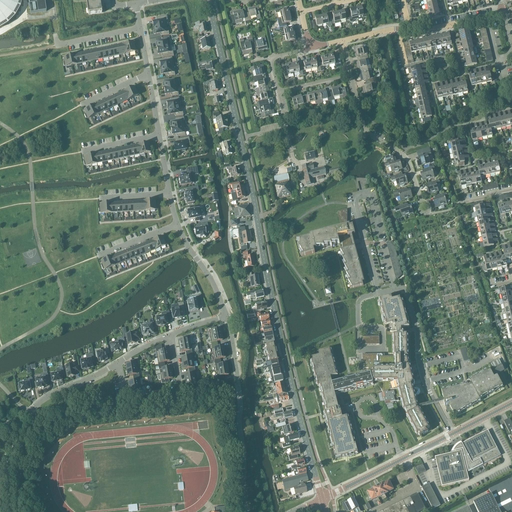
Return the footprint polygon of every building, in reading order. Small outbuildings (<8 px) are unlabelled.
[(42,12),(46,11),(44,0),(0,0),(0,27),(7,23),(14,16),(19,7),(20,0),(28,0),(31,14),(42,12)] [(87,0),(88,2),(86,2),(88,14),(102,12),(99,0),(97,0),(98,0),(97,0),(87,0)] [(249,13),(246,13),(248,21),(251,20),(250,18),(256,17),(257,19),(260,18),(258,7),(248,9),(249,13)] [(361,19),(367,17),(365,9),(362,10),(361,7),(356,8),(358,19),(358,20),(362,19),(361,19)] [(288,10),(285,11),(285,8),(275,10),(276,13),(279,13),(281,18),(289,16),(288,10)] [(347,13),(349,20),(349,22),(350,22),(351,23),(352,23),(353,22),(354,20),(358,19),(356,8),(350,10),(350,12),(347,13)] [(248,21),(246,13),(243,14),(242,10),(233,12),(234,16),(235,21),(236,24),(242,23),(242,22),(242,20),(244,19),(246,25),(249,24),(248,21)] [(349,20),(347,13),(345,14),(344,11),(338,12),(340,21),(346,19),(346,21),(349,20)] [(336,24),(337,24),(337,23),(337,22),(337,21),(340,21),(338,12),(332,14),(333,16),(330,17),(332,24),(335,24),(336,24)] [(321,16),(322,25),(326,24),(326,25),(329,29),(330,29),(330,28),(332,26),(332,24),(330,17),(327,18),(326,15),(321,16)] [(157,22),(152,22),(153,28),(166,26),(165,21),(167,20),(167,16),(156,18),(157,22)] [(289,16),(281,18),(282,24),(278,25),(279,28),(287,26),(286,23),(291,22),(289,16)] [(322,25),(321,16),(315,18),(315,20),(309,22),(311,29),(320,27),(319,25),(322,25)] [(202,25),(202,23),(201,22),(197,23),(198,27),(200,26),(201,34),(207,32),(205,25),(202,25)] [(167,32),(166,26),(153,28),(153,29),(154,29),(154,31),(153,31),(154,34),(161,33),(161,36),(169,35),(168,31),(167,32)] [(282,37),(285,36),(294,34),(292,28),(287,29),(287,26),(279,28),(280,31),(281,31),(282,37)] [(455,38),(460,37),(470,34),(469,29),(459,32),(460,34),(455,36),(455,38)] [(294,34),(285,36),(286,42),(282,42),(283,46),(291,44),(290,41),(295,40),(294,34)] [(470,34),(460,37),(461,39),(456,41),(456,43),(461,42),(471,39),(470,34)] [(254,48),(252,40),(252,37),(247,38),(248,41),(244,42),(243,39),(239,40),(243,54),(252,52),(251,48),(254,48)] [(252,40),(254,48),(257,47),(258,51),(267,48),(265,37),(261,38),(262,40),(256,42),(255,39),(252,40)] [(200,40),(203,50),(210,48),(208,39),(204,40),(200,40)] [(471,39),(461,42),(462,44),(457,46),(458,48),(462,47),(473,44),(471,39)] [(133,43),(128,44),(130,53),(135,52),(135,51),(137,51),(136,47),(134,47),(133,43)] [(473,44),(462,47),(463,49),(458,50),(459,53),(464,52),(474,49),(473,44)] [(368,57),(366,48),(365,45),(354,47),(356,57),(360,56),(360,59),(368,57)] [(167,47),(157,49),(158,54),(162,54),(162,57),(173,55),(173,51),(175,51),(174,46),(170,46),(167,46),(167,47)] [(465,57),(475,54),(477,54),(476,49),(474,49),(464,52),(464,54),(459,55),(460,58),(465,56),(465,57)] [(475,54),(465,57),(465,59),(460,60),(461,62),(466,61),(466,62),(476,59),(475,54)] [(333,55),(327,57),(329,65),(335,64),(335,68),(341,67),(339,57),(333,58),(333,55)] [(66,67),(71,66),(69,57),(64,58),(65,62),(63,62),(64,66),(64,67),(66,66),(66,67)] [(329,65),(327,57),(321,58),(322,63),(319,64),(321,71),(324,71),(323,67),(329,65)] [(370,66),(369,60),(368,57),(360,59),(361,62),(357,63),(359,72),(371,69),(370,66)] [(160,69),(173,66),(172,58),(165,59),(166,62),(159,63),(160,69)] [(318,72),(321,71),(319,64),(316,64),(315,59),(309,61),(311,70),(317,68),(318,72)] [(477,64),(476,59),(466,62),(467,64),(462,65),(462,68),(477,64)] [(199,70),(206,68),(207,74),(211,73),(211,71),(215,71),(214,63),(211,64),(211,61),(207,62),(206,61),(198,63),(199,70)] [(301,68),(303,75),(306,75),(305,71),(311,70),(309,61),(303,62),(304,67),(301,68)] [(303,75),(301,68),(298,68),(297,63),(291,65),(293,74),(299,72),(300,76),(303,75)] [(254,80),(262,78),(261,75),(265,75),(263,65),(251,68),(252,71),(254,71),(256,76),(253,77),(254,80)] [(293,74),(291,65),(285,66),(286,71),(284,72),(285,79),(289,79),(288,75),(293,74)] [(410,69),(412,74),(422,72),(421,69),(426,68),(425,65),(410,69)] [(175,75),(173,66),(160,69),(161,69),(161,71),(160,71),(161,75),(168,73),(168,76),(175,75)] [(491,79),(490,73),(490,72),(487,72),(485,67),(483,68),(484,73),(487,83),(492,81),(491,79)] [(484,73),(482,73),(481,68),(478,69),(480,74),(479,74),(482,84),(487,83),(484,73)] [(366,83),(374,81),(373,78),(370,79),(369,73),(372,73),(371,69),(359,72),(361,81),(365,80),(366,83)] [(479,74),(477,75),(476,70),(473,70),(474,75),(477,85),(482,84),(479,74)] [(422,72),(412,74),(413,79),(423,77),(422,74),(427,73),(427,71),(422,72)] [(474,75),(472,76),(471,71),(468,71),(472,86),(477,85),(474,75)] [(424,82),(423,79),(428,78),(428,76),(423,77),(413,79),(414,84),(424,82)] [(254,83),(256,89),(257,92),(268,90),(266,80),(262,81),(262,78),(254,80),(254,83)] [(463,93),(468,92),(466,82),(463,83),(462,78),(460,78),(461,83),(463,93)] [(461,83),(458,84),(457,79),(455,80),(456,85),(458,95),(463,93),(461,83)] [(458,95),(456,85),(453,85),(452,80),(450,81),(451,86),(453,96),(458,95)] [(164,89),(177,87),(176,81),(163,83),(163,86),(164,86),(164,88),(164,89)] [(213,81),(209,82),(209,85),(211,85),(213,91),(218,90),(217,82),(213,83),(213,81)] [(374,81),(366,83),(367,86),(363,87),(365,96),(377,94),(376,90),(373,91),(372,85),(374,84),(374,81)] [(415,89),(425,87),(424,84),(429,83),(429,81),(424,82),(414,84),(415,89)] [(451,86),(448,86),(447,81),(445,82),(446,87),(448,97),(453,96),(451,86)] [(441,88),(443,98),(448,97),(446,87),(443,88),(442,83),(440,83),(441,88)] [(437,95),(438,99),(443,98),(441,88),(438,89),(437,84),(435,84),(436,92),(437,95)] [(340,99),(347,97),(345,88),(341,89),(341,86),(331,89),(332,92),(329,93),(331,101),(333,100),(334,100),(333,98),(339,96),(340,99)] [(139,94),(137,90),(135,91),(134,87),(128,90),(132,98),(138,96),(137,95),(139,94)] [(178,95),(177,87),(164,89),(165,95),(171,94),(172,96),(172,97),(178,95)] [(132,98),(128,90),(124,92),(128,101),(132,98)] [(257,102),(256,103),(257,105),(267,103),(267,100),(270,99),(268,90),(257,92),(257,96),(260,95),(261,101),(257,102)] [(331,101),(329,93),(326,94),(326,90),(316,92),(319,104),(322,103),(322,100),(327,99),(328,102),(331,101)] [(119,94),(123,103),(128,101),(124,92),(119,94)] [(319,104),(316,92),(307,94),(308,98),(305,99),(307,106),(310,106),(309,103),(315,102),(316,104),(319,104)] [(118,105),(123,103),(119,94),(114,97),(118,105)] [(307,106),(305,99),(302,99),(301,95),(292,97),(295,109),(298,108),(297,106),(303,104),(304,107),(307,106)] [(114,97),(109,99),(113,107),(118,105),(114,97)] [(166,103),(167,109),(180,107),(179,98),(170,99),(170,100),(171,100),(171,102),(166,103)] [(109,99),(104,101),(108,110),(113,107),(109,99)] [(104,101),(99,104),(103,112),(108,110),(104,101)] [(257,105),(258,108),(260,107),(262,117),(274,114),(272,105),(268,106),(267,103),(257,105)] [(98,114),(103,112),(99,104),(94,106),(98,114)] [(94,106),(89,108),(93,117),(98,114),(94,106)] [(181,112),(180,107),(167,109),(168,109),(168,111),(168,115),(175,114),(175,116),(175,117),(183,115),(183,112),(181,112)] [(88,119),(93,117),(89,108),(84,111),(86,114),(84,115),(86,119),(88,118),(88,119)] [(431,111),(421,114),(422,119),(424,118),(425,122),(431,121),(430,117),(432,117),(431,111)] [(215,116),(217,124),(227,122),(226,119),(225,116),(219,118),(219,116),(219,115),(219,112),(213,114),(213,117),(215,116)] [(506,127),(511,126),(509,116),(506,117),(505,112),(503,113),(504,118),(506,127)] [(498,114),(499,119),(501,129),(506,127),(504,118),(501,118),(500,113),(498,114)] [(492,115),(494,120),(496,130),(501,129),(499,119),(496,119),(495,114),(492,115)] [(491,131),(496,130),(494,120),(491,121),(490,116),(487,116),(490,126),(491,131)] [(171,129),(184,127),(183,121),(184,121),(184,118),(176,119),(176,122),(170,123),(170,127),(171,127),(172,129),(171,129)] [(227,122),(217,124),(219,132),(217,132),(217,135),(223,134),(223,130),(222,131),(222,128),(227,127),(227,124),(227,122)] [(484,122),(485,127),(487,137),(493,136),(491,131),(490,126),(487,127),(486,122),(484,122)] [(480,129),(480,128),(482,138),(487,137),(485,127),(482,128),(481,123),(479,123),(480,129)] [(477,139),(482,138),(480,128),(480,129),(477,129),(476,124),(474,125),(475,130),(477,139)] [(472,130),(471,125),(469,126),(472,141),(477,139),(475,130),(472,130)] [(184,127),(171,129),(172,135),(177,134),(177,137),(185,136),(184,127)] [(174,144),(175,146),(174,146),(174,147),(173,147),(174,151),(175,151),(181,150),(181,152),(185,151),(185,149),(186,149),(185,144),(190,143),(189,138),(176,140),(177,143),(174,144)] [(461,147),(461,144),(466,143),(465,141),(450,144),(452,149),(461,147)] [(222,152),(225,151),(226,155),(232,154),(231,148),(232,147),(231,143),(224,144),(223,142),(220,143),(222,152)] [(148,144),(143,145),(145,154),(150,153),(150,152),(152,151),(151,147),(149,147),(148,144)] [(466,146),(461,147),(452,149),(453,154),(463,152),(462,149),(467,148),(466,146)] [(419,159),(416,160),(418,167),(430,163),(428,158),(430,158),(431,157),(431,156),(431,155),(430,152),(431,152),(430,148),(418,152),(419,156),(418,156),(419,159)] [(468,151),(463,152),(453,154),(454,159),(464,157),(463,154),(468,153),(468,151)] [(398,163),(395,154),(385,157),(387,163),(385,163),(386,166),(387,167),(388,168),(389,168),(391,167),(392,172),(394,171),(395,172),(396,172),(397,172),(398,172),(399,171),(399,170),(402,169),(400,162),(398,163)] [(86,166),(92,165),(90,156),(84,157),(85,161),(83,161),(84,166),(86,165),(86,166)] [(469,156),(464,157),(454,159),(455,164),(465,162),(464,159),(469,158),(469,156)] [(492,159),(493,164),(495,174),(500,173),(498,162),(495,163),(494,158),(492,159)] [(488,165),(490,175),(495,174),(493,164),(490,164),(489,159),(487,160),(488,165)] [(482,161),(483,166),(485,176),(490,175),(488,165),(485,166),(484,160),(482,161)] [(476,162),(479,172),(480,177),(481,177),(485,176),(483,166),(480,167),(479,162),(476,162)] [(324,167),(314,169),(313,164),(301,167),(306,186),(314,184),(312,178),(323,175),(326,175),(324,167)] [(232,169),(231,167),(226,168),(227,170),(228,170),(229,174),(230,174),(231,177),(234,177),(240,175),(238,170),(238,168),(232,169)] [(423,181),(434,177),(432,171),(435,170),(434,167),(424,170),(425,173),(421,174),(423,181)] [(482,182),(481,177),(480,177),(479,172),(476,173),(475,168),(473,169),(474,173),(476,183),(482,182)] [(178,181),(179,185),(180,185),(180,187),(191,185),(194,184),(192,174),(197,173),(197,169),(187,170),(189,177),(178,178),(179,181),(178,181)] [(469,175),(472,185),(476,183),(474,173),(471,174),(470,169),(468,170),(469,175)] [(464,176),(466,186),(467,187),(472,186),(472,185),(469,175),(466,175),(465,170),(463,171),(464,176)] [(461,187),(466,186),(464,176),(461,176),(460,172),(458,172),(461,187)] [(287,173),(274,177),(275,182),(289,179),(288,174),(287,173)] [(391,178),(392,181),(393,182),(394,182),(395,182),(396,182),(398,186),(400,186),(401,186),(402,187),(403,187),(404,186),(404,185),(405,184),(408,183),(406,176),(402,178),(401,174),(391,178)] [(426,188),(428,195),(432,194),(433,195),(434,195),(435,194),(436,193),(436,192),(439,191),(437,187),(438,186),(439,186),(440,185),(440,183),(439,180),(429,183),(430,187),(426,188)] [(289,181),(273,184),(276,200),(290,197),(289,193),(291,192),(289,181)] [(239,182),(229,184),(231,195),(244,192),(244,190),(244,188),(243,188),(243,186),(240,187),(239,182)] [(184,193),(185,197),(184,197),(185,200),(185,201),(185,200),(186,200),(186,204),(187,204),(188,204),(188,205),(193,204),(193,203),(194,203),(194,202),(192,192),(198,191),(197,187),(187,189),(187,192),(185,193),(184,193)] [(393,193),(395,198),(400,197),(401,201),(412,198),(410,191),(406,192),(405,189),(393,193)] [(238,201),(238,199),(245,197),(245,196),(246,196),(245,193),(244,193),(244,192),(231,195),(233,202),(238,201)] [(433,201),(435,208),(447,204),(445,198),(447,197),(446,193),(437,196),(438,199),(433,201)] [(155,201),(149,202),(149,211),(155,210),(157,209),(157,205),(155,205),(155,201)] [(490,204),(484,205),(483,202),(476,204),(477,207),(475,207),(476,213),(486,210),(485,208),(490,207),(490,204)] [(237,206),(237,208),(239,216),(239,217),(239,218),(250,216),(249,208),(249,207),(248,204),(237,206)] [(498,205),(500,215),(501,218),(506,217),(505,214),(503,204),(499,206),(498,204),(498,205)] [(406,205),(395,208),(396,210),(396,211),(397,212),(398,213),(399,213),(400,212),(402,217),(413,213),(411,207),(407,208),(406,205)] [(200,217),(199,214),(200,214),(199,210),(198,210),(198,209),(197,206),(190,208),(190,211),(188,211),(188,212),(187,212),(188,215),(189,215),(189,219),(195,218),(196,222),(200,221),(199,217),(200,217)] [(363,283),(364,282),(355,246),(358,245),(358,240),(359,240),(354,240),(352,235),(355,235),(353,226),(350,227),(350,225),(347,226),(347,209),(338,212),(342,228),(310,236),(310,238),(297,241),(302,257),(315,253),(314,250),(316,250),(317,250),(340,244),(343,244),(343,250),(340,250),(350,289),(363,286),(363,283)] [(476,213),(474,213),(475,218),(477,218),(487,215),(486,213),(491,212),(491,209),(486,210),(476,213)] [(487,215),(477,218),(478,223),(488,220),(488,218),(493,217),(492,214),(487,215)] [(201,238),(206,237),(206,234),(205,228),(207,227),(207,224),(197,226),(197,228),(194,229),(195,236),(200,235),(201,238)] [(494,224),(489,225),(479,227),(480,233),(491,230),(490,228),(495,227),(494,224)] [(245,227),(238,228),(241,244),(244,244),(251,243),(250,237),(250,236),(251,236),(250,232),(246,233),(245,227)] [(495,229),(491,230),(480,233),(482,237),(492,235),(491,233),(496,231),(495,229)] [(497,234),(492,235),(482,237),(483,242),(493,240),(492,237),(497,236),(497,234)] [(162,237),(157,239),(160,248),(166,246),(165,245),(167,244),(165,240),(164,241),(162,237)] [(157,239),(152,241),(155,250),(160,248),(157,239)] [(498,239),(493,240),(483,242),(484,248),(494,245),(493,243),(498,241),(498,239)] [(147,243),(150,252),(155,250),(152,241),(147,243)] [(147,243),(142,245),(145,254),(150,252),(147,243)] [(142,245),(137,247),(140,256),(145,254),(142,245)] [(506,261),(511,260),(509,250),(506,251),(505,246),(502,246),(505,256),(506,261)] [(140,256),(137,247),(132,249),(135,258),(140,256)] [(132,249),(127,251),(130,260),(135,258),(132,249)] [(130,260),(127,251),(122,253),(125,262),(130,260)] [(249,251),(243,252),(243,255),(246,254),(247,257),(246,257),(248,268),(255,267),(254,260),(254,256),(249,256),(249,251)] [(499,252),(500,258),(502,267),(507,266),(506,261),(505,256),(502,257),(501,252),(499,252)] [(122,253),(117,255),(120,264),(125,262),(122,253)] [(497,258),(496,253),(494,254),(495,259),(497,269),(502,267),(500,258),(497,258)] [(489,255),(490,260),(492,270),(497,269),(495,259),(492,259),(491,254),(489,255)] [(111,257),(115,266),(120,264),(117,255),(111,257)] [(484,256),(486,265),(483,266),(484,270),(485,271),(486,272),(487,272),(488,272),(487,271),(492,270),(490,260),(487,260),(486,255),(484,256)] [(111,257),(106,259),(110,268),(115,266),(111,257)] [(105,270),(110,268),(106,259),(101,261),(103,265),(101,266),(103,270),(104,269),(105,270)] [(256,276),(255,273),(247,274),(248,277),(249,277),(251,287),(260,286),(258,275),(256,276)] [(511,290),(511,289),(511,286),(500,289),(501,295),(511,293),(511,290)] [(189,301),(187,302),(187,304),(188,305),(189,312),(191,312),(198,310),(198,307),(203,306),(200,295),(195,296),(196,300),(189,301)] [(389,297),(379,300),(380,304),(382,304),(382,306),(383,309),(382,309),(383,313),(384,317),(385,316),(386,319),(386,322),(385,322),(386,326),(389,325),(390,332),(397,331),(398,335),(399,335),(400,335),(400,332),(405,332),(405,328),(407,327),(409,327),(408,323),(407,323),(406,320),(406,318),(407,318),(406,313),(405,310),(404,310),(403,307),(403,305),(404,305),(403,301),(401,301),(400,298),(393,300),(392,299),(392,297),(391,297),(390,297),(389,297)] [(467,300),(472,316),(476,314),(478,319),(484,317),(483,313),(486,312),(484,306),(477,309),(475,304),(479,303),(477,297),(467,300)] [(314,309),(330,305),(330,304),(314,309),(312,301),(315,300),(310,301),(311,301),(312,301),(314,309),(312,309),(314,309)] [(172,314),(171,314),(172,318),(173,318),(173,319),(178,318),(178,319),(182,318),(182,317),(182,315),(185,315),(183,303),(178,304),(179,308),(172,310),(172,314)] [(265,303),(256,305),(256,309),(253,309),(253,310),(253,312),(253,313),(264,311),(263,308),(266,307),(265,303)] [(465,311),(464,303),(460,304),(461,306),(449,308),(450,314),(451,314),(451,312),(453,312),(453,311),(457,310),(457,312),(465,311)] [(257,319),(260,318),(261,321),(269,320),(269,319),(269,318),(269,316),(268,316),(268,314),(262,315),(262,312),(256,313),(257,319)] [(166,316),(156,317),(156,321),(155,321),(156,325),(157,325),(157,326),(161,326),(161,327),(164,326),(164,325),(167,325),(167,322),(170,322),(169,315),(166,316)] [(142,330),(141,331),(142,335),(142,334),(143,335),(147,335),(147,336),(150,335),(150,334),(153,334),(152,329),(155,328),(153,322),(152,322),(150,323),(148,323),(148,326),(141,327),(142,330)] [(210,337),(221,335),(220,329),(215,330),(215,327),(208,328),(210,337)] [(200,338),(198,329),(190,330),(192,340),(200,338)] [(380,354),(363,354),(363,368),(371,368),(371,374),(371,376),(373,381),(374,380),(374,382),(377,382),(378,384),(378,385),(379,386),(379,387),(380,388),(381,389),(381,390),(382,391),(382,392),(383,393),(381,393),(383,401),(385,401),(386,404),(386,405),(393,403),(393,402),(396,401),(399,401),(398,398),(401,397),(401,400),(403,405),(404,410),(405,410),(408,414),(406,415),(409,420),(412,425),(414,430),(417,435),(418,434),(420,436),(428,432),(427,429),(430,428),(427,423),(425,418),(422,413),(419,409),(419,408),(417,409),(416,407),(418,407),(417,401),(415,396),(419,395),(420,392),(420,389),(417,388),(413,389),(413,385),(412,382),(414,382),(413,380),(412,375),(411,370),(410,369),(409,365),(409,364),(408,359),(406,359),(406,357),(409,357),(409,356),(409,351),(408,345),(408,340),(408,335),(405,335),(405,333),(405,332),(400,332),(400,335),(399,335),(398,335),(394,335),(394,340),(394,346),(394,351),(394,356),(388,356),(380,357),(380,354)] [(135,343),(134,340),(136,339),(136,340),(139,339),(138,333),(133,333),(126,334),(127,337),(126,337),(127,341),(128,344),(135,343)] [(221,335),(210,337),(211,346),(218,344),(217,341),(222,340),(221,335)] [(189,336),(183,337),(183,340),(178,341),(179,347),(191,345),(189,336)] [(123,350),(121,342),(122,342),(124,341),(123,338),(118,339),(118,341),(119,342),(110,344),(112,352),(116,351),(116,352),(119,351),(119,350),(123,350)] [(218,344),(211,346),(213,354),(224,352),(223,347),(218,348),(218,344)] [(269,361),(278,359),(274,344),(265,346),(266,351),(264,351),(265,357),(268,356),(269,361)] [(179,347),(180,352),(185,351),(186,354),(192,353),(191,345),(179,347)] [(100,364),(104,363),(104,362),(106,361),(105,356),(108,355),(107,347),(103,348),(104,353),(96,354),(97,356),(96,356),(96,359),(97,359),(98,364),(100,363),(100,364)] [(162,348),(155,349),(157,358),(169,356),(168,350),(162,351),(162,348)] [(460,350),(464,362),(470,360),(466,348),(460,350)] [(313,360),(311,361),(313,367),(314,374),(316,380),(318,387),(320,386),(322,392),(323,399),(325,405),(327,411),(324,412),(326,419),(327,422),(328,428),(330,435),(332,441),(333,447),(334,449),(333,449),(335,458),(336,458),(336,459),(345,457),(352,455),(358,454),(356,444),(355,442),(353,435),(352,429),(350,423),(348,416),(343,417),(342,414),(341,412),(345,411),(344,407),(340,408),(339,408),(336,395),(342,394),(348,392),(355,390),(361,389),(368,387),(374,385),(373,381),(371,376),(371,374),(368,374),(367,374),(361,376),(360,376),(355,378),(355,377),(348,379),(347,380),(343,381),(342,380),(339,381),(338,377),(337,375),(338,375),(336,368),(334,362),(333,355),(331,349),(322,351),(320,352),(319,352),(319,353),(319,354),(320,356),(312,358),(313,360)] [(224,352),(213,354),(215,363),(221,362),(220,359),(225,358),(224,352)] [(182,364),(194,362),(192,353),(186,354),(187,357),(181,358),(182,364)] [(93,354),(89,354),(90,359),(81,361),(81,363),(80,364),(81,368),(82,368),(82,369),(85,369),(85,370),(89,369),(89,368),(92,368),(91,362),(94,362),(93,354)] [(169,356),(157,358),(159,366),(165,365),(164,362),(170,361),(169,356)] [(194,359),(195,366),(205,364),(204,357),(194,359)] [(263,368),(268,367),(279,365),(278,359),(269,361),(266,362),(267,366),(263,367),(263,368)] [(491,364),(493,368),(501,364),(499,359),(491,364)] [(138,368),(136,360),(130,361),(131,364),(125,365),(126,370),(138,368)] [(189,372),(195,371),(194,362),(182,364),(183,369),(188,369),(189,372)] [(216,372),(228,370),(227,364),(221,365),(221,362),(215,363),(216,372)] [(501,364),(493,368),(497,375),(505,370),(501,364)] [(165,365),(159,366),(160,375),(172,373),(171,367),(165,368),(165,365)] [(67,379),(74,377),(73,374),(74,374),(75,374),(78,374),(77,368),(72,369),(72,366),(65,367),(67,379)] [(51,377),(50,378),(51,382),(52,381),(52,382),(55,382),(59,381),(62,381),(61,376),(64,375),(62,367),(59,368),(60,373),(51,375),(51,377)] [(139,377),(138,368),(126,370),(127,376),(133,375),(133,378),(139,377)] [(229,375),(228,370),(216,372),(218,380),(224,379),(223,376),(229,375)] [(442,390),(444,400),(445,402),(444,402),(445,407),(446,406),(447,411),(452,411),(454,414),(457,412),(457,414),(461,412),(461,411),(465,408),(466,410),(473,406),(472,405),(475,403),(477,402),(478,403),(481,401),(480,399),(483,398),(483,396),(488,394),(488,395),(495,391),(494,390),(499,388),(500,389),(503,387),(498,377),(498,376),(497,376),(494,377),(491,370),(488,372),(487,370),(483,372),(484,373),(479,376),(479,375),(472,378),(472,379),(470,381),(471,384),(468,386),(468,383),(464,384),(464,386),(459,387),(458,386),(451,388),(451,389),(446,390),(446,389),(442,390)] [(185,381),(197,379),(195,371),(189,372),(190,375),(184,376),(185,381)] [(172,373),(160,375),(162,384),(168,383),(167,380),(173,379),(172,373)] [(46,387),(47,387),(46,386),(46,383),(49,382),(47,374),(44,375),(44,378),(35,379),(35,380),(36,382),(35,383),(35,387),(36,387),(37,388),(36,388),(37,388),(40,388),(40,389),(44,388),(43,387),(46,387)] [(283,381),(282,375),(271,378),(272,382),(269,383),(269,385),(270,385),(273,384),(273,383),(283,381)] [(141,386),(139,377),(133,378),(134,381),(129,382),(130,388),(141,386)] [(30,386),(33,385),(32,379),(28,379),(29,382),(18,384),(19,387),(18,387),(18,391),(19,391),(20,391),(20,392),(23,391),(23,392),(24,391),(26,391),(27,391),(30,390),(31,390),(30,389),(30,386)] [(185,381),(186,387),(192,386),(192,389),(198,388),(198,385),(195,385),(194,380),(197,379),(185,381)] [(130,388),(130,393),(136,392),(136,396),(143,394),(141,386),(130,388)] [(287,394),(277,396),(278,403),(288,400),(287,394)] [(444,400),(418,407),(416,407),(417,409),(419,408),(420,409),(444,402),(445,402),(444,400)] [(283,413),(281,414),(281,417),(283,416),(284,420),(292,418),(291,411),(283,413)] [(286,426),(282,427),(284,435),(294,432),(292,425),(286,427),(286,426)] [(501,456),(497,449),(488,430),(463,443),(462,444),(462,443),(460,444),(459,445),(458,446),(458,445),(457,445),(456,445),(456,446),(456,447),(455,448),(454,450),(454,451),(455,451),(455,452),(435,457),(440,479),(442,487),(469,480),(467,472),(467,471),(468,470),(468,471),(468,472),(472,470),(475,469),(501,456)] [(298,434),(283,438),(285,444),(282,445),(283,448),(291,446),(289,441),(299,439),(298,434)] [(288,456),(290,460),(298,458),(297,455),(300,454),(298,447),(290,449),(291,455),(288,456)] [(291,467),(292,470),(294,469),(298,468),(297,467),(304,465),(303,459),(296,461),(297,465),(294,466),(291,467)] [(415,469),(418,475),(426,471),(423,465),(415,469)] [(294,472),(295,477),(306,473),(306,472),(306,470),(305,470),(305,468),(297,470),(297,469),(293,470),(294,472)] [(293,488),(298,487),(297,484),(303,482),(308,481),(306,474),(282,481),(285,491),(293,488)] [(511,502),(511,479),(503,484),(511,502)] [(297,484),(298,487),(293,488),(295,495),(299,494),(307,492),(304,485),(303,482),(297,484)] [(374,489),(378,498),(382,497),(383,500),(386,499),(385,496),(384,495),(388,494),(388,493),(393,490),(389,482),(383,484),(373,489),(374,489)] [(429,484),(421,488),(433,510),(440,506),(429,484)] [(511,511),(511,502),(503,484),(489,490),(489,491),(491,494),(496,504),(499,511),(511,511)] [(378,498),(374,489),(368,492),(372,501),(378,498)] [(473,503),(477,511),(499,511),(496,504),(491,494),(473,503)] [(355,511),(362,511),(361,511),(360,511),(354,498),(343,504),(346,509),(347,509),(349,511),(350,511),(354,510),(355,511)] [(414,504),(410,498),(381,511),(421,511),(426,510),(421,500),(414,504)]
